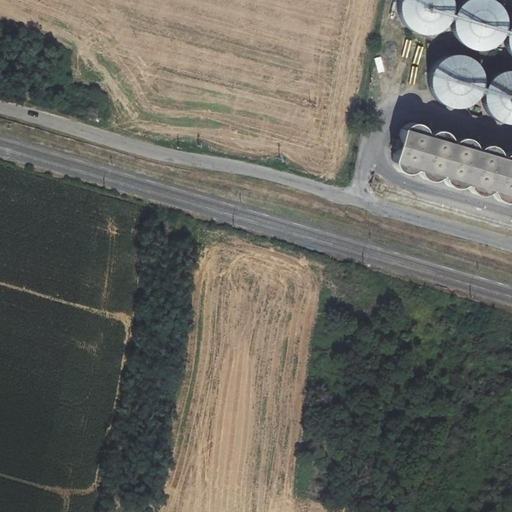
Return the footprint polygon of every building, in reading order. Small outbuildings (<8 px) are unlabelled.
[(395,9),(397,13),(397,14),(401,19),(403,22),(407,25),(412,28),(418,30),(424,30),(430,29),(435,27),(439,25),(442,23),(446,18),(448,15),(451,9),(452,1),(451,0),(394,0),(394,1),(394,5),(395,9)] [(462,39),(467,42),(469,43),(474,44),(480,45),(486,44),(491,42),(496,39),(500,35),(503,30),(505,27),(506,23),(507,18),(507,14),(506,10),(505,6),(502,2),(500,0),(458,0),(457,1),(455,6),(453,10),(452,15),(452,21),(454,27),(456,32),(458,35),(462,39)] [(447,110),(450,111),(452,112),(455,112),(461,112),(466,111),(471,109),(475,106),(479,102),(481,99),(483,94),(484,91),(484,87),(484,83),(483,80),(481,75),(478,70),(476,68),(471,65),(466,63),(463,62),(458,61),(452,62),(447,64),(443,67),(440,69),(437,73),(434,78),(433,81),(433,87),(433,92),(435,97),(437,102),(442,107),(447,110)] [(501,126),(506,128),(508,128),(511,128),(511,75),(508,76),(503,77),(498,80),(495,82),(491,86),(488,91),(486,96),(486,102),(486,105),(487,111),(490,116),(492,119),(497,124),(501,126)] [(511,155),(407,121),(399,147),(393,145),(390,155),(396,157),(391,172),(511,207),(511,155)]
